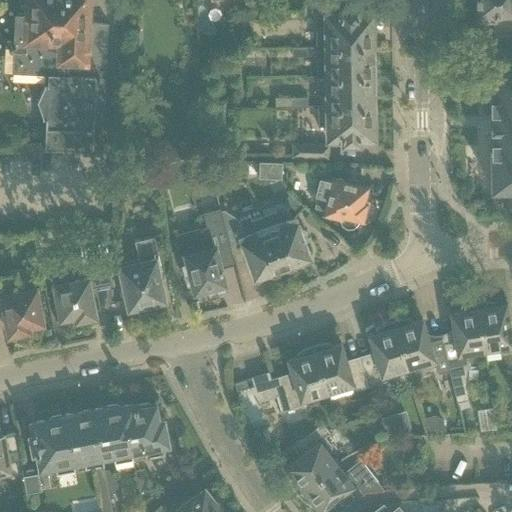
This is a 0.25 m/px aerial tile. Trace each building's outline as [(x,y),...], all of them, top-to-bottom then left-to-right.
[(14,33),(12,73),(47,75),(47,85),(44,85),(36,102),(42,119),(45,119),(44,149),(90,150),(90,154),(102,154),(103,129),(105,129),(105,126),(103,126),(107,43),(107,23),(87,22),(87,0),(27,0),(27,14),(15,13),(14,33)] [(495,22),(495,34),(511,33),(511,0),(476,0),(476,13),(477,13),(478,22),(495,22)] [(326,2),(311,2),(311,12),(326,12),(326,2)] [(317,28),(317,47),(327,47),(327,46),(372,46),(372,43),(375,40),(375,33),(372,31),(372,14),(358,14),(358,10),(341,10),(341,14),(323,15),(323,28),(317,28)] [(306,56),(306,46),(291,46),(291,56),(306,56)] [(318,59),(318,76),(372,76),(372,46),(327,46),(327,47),(317,47),(324,47),(324,59),(318,59)] [(511,58),(490,59),(491,187),(511,186),(511,58)] [(318,106),(318,107),(373,106),(372,76),(318,76),(318,95),(324,95),(325,106),(318,106)] [(306,106),(305,96),(291,97),(291,106),(306,106)] [(325,107),(318,107),(319,126),(325,126),(325,139),(339,139),(339,143),(359,143),(359,138),(373,138),(373,121),(376,118),(376,112),(373,109),(373,106),(325,107)] [(293,156),(328,158),(328,145),(294,144),(293,156)] [(197,160),(188,159),(191,169),(199,167),(197,160)] [(259,177),(281,178),(282,162),(260,162),(259,177)] [(315,207),(325,209),(324,212),(341,216),(340,218),(342,225),(349,229),(354,227),(358,224),(360,218),(362,219),(366,202),(363,201),(367,185),(331,177),(331,178),(320,175),(316,193),(318,194),(315,207)] [(289,195),(285,199),(286,203),(297,212),(302,206),(289,195)] [(275,210),(264,214),(283,267),(286,266),(287,267),(289,267),(290,267),(291,267),(292,267),(293,266),(294,266),(295,264),(296,264),(296,262),(299,261),(299,260),(307,257),(309,253),(306,245),(308,245),(301,226),(299,227),(295,216),(291,217),(289,209),(282,203),(274,206),(275,210)] [(199,227),(175,233),(183,264),(187,282),(191,281),(194,291),(208,287),(209,291),(223,287),(222,284),(224,283),(223,278),(219,262),(233,258),(228,239),(222,215),(220,210),(220,207),(216,208),(217,210),(202,214),(209,241),(203,243),(199,227)] [(244,234),(239,219),(220,210),(228,239),(240,235),(244,234)] [(283,267),(264,214),(252,219),(250,215),(239,219),(244,234),(240,235),(244,247),(243,247),(249,266),(251,265),(254,273),(258,275),(266,272),(266,273),(270,272),(271,272),(272,273),(274,273),(275,273),(277,272),(278,271),(279,269),(280,268),(283,267)] [(139,259),(118,263),(124,288),(128,307),(131,307),(135,309),(143,307),(146,303),(164,299),(160,283),(164,282),(159,262),(153,236),(141,239),(134,240),(139,259)] [(49,265),(56,300),(60,320),(63,319),(64,322),(71,321),(71,318),(74,317),(75,322),(96,318),(91,291),(95,290),(95,287),(110,284),(111,257),(81,263),(81,259),(74,260),(73,256),(50,260),(51,265),(49,265)] [(0,302),(2,302),(8,335),(29,331),(28,326),(42,323),(36,288),(21,291),(17,270),(0,273),(0,302)] [(482,301),(478,302),(485,349),(500,347),(502,355),(511,353),(511,337),(507,303),(495,305),(495,302),(490,301),(486,301),(482,301)] [(456,342),(444,344),(448,364),(450,370),(456,397),(468,394),(465,377),(465,374),(467,370),(468,368),(469,365),(471,362),(469,352),(485,349),(484,337),(478,302),(474,303),(470,304),(466,305),(462,307),(462,310),(451,312),(454,332),(455,337),(456,342)] [(399,320),(395,321),(399,337),(409,367),(421,363),(422,366),(427,369),(436,366),(437,371),(438,373),(450,370),(448,364),(444,344),(443,345),(441,339),(430,342),(429,338),(429,337),(423,319),(412,322),(411,319),(407,319),(403,319),(399,320)] [(376,357),(363,361),(370,386),(395,379),(397,374),(396,370),(409,367),(395,321),(391,322),(387,324),(383,326),(379,328),(380,332),(370,335),(376,357)] [(318,344),(314,346),(328,391),(354,383),(356,390),(370,386),(363,361),(349,366),(342,343),(331,347),(330,343),(326,343),(322,344),(318,344)] [(328,391),(314,346),(310,347),(306,349),(302,351),(298,353),(299,356),(289,360),(293,373),(270,380),(267,373),(253,378),(260,401),(275,396),(280,412),(306,404),(305,398),(328,391)] [(245,380),(234,383),(237,391),(247,388),(245,380)] [(138,403),(123,405),(133,461),(167,456),(165,445),(169,444),(164,420),(161,421),(158,404),(152,405),(150,403),(139,405),(138,403)] [(118,404),(94,408),(103,467),(105,467),(104,459),(114,457),(115,465),(133,461),(123,405),(121,406),(118,404)] [(94,408),(66,413),(74,462),(85,460),(86,470),(103,467),(94,408)] [(74,462),(66,413),(53,415),(47,421),(32,423),(34,433),(32,433),(33,437),(31,437),(35,458),(39,457),(41,468),(55,466),(57,476),(76,472),(74,462)] [(434,415),(425,417),(429,434),(445,429),(442,419),(434,415)] [(397,417),(381,422),(385,435),(401,430),(397,417)] [(297,489),(299,492),(337,463),(329,452),(332,450),(333,445),(326,437),(331,433),(325,425),(318,426),(298,442),(305,452),(287,466),(294,475),(291,477),(293,481),(294,485),(297,489)] [(0,470),(9,469),(24,477),(22,466),(16,433),(4,435),(3,433),(1,433),(0,428),(0,470)] [(337,463),(299,492),(302,495),(305,498),(308,501),(311,504),(314,502),(321,511),(332,502),(340,511),(366,491),(384,490),(383,469),(355,471),(350,471),(347,472),(345,473),(337,463)] [(26,490),(49,487),(46,473),(38,475),(36,464),(22,466),(24,477),(26,490)] [(136,471),(139,489),(148,487),(145,469),(136,471)] [(108,470),(104,471),(108,494),(118,492),(115,474),(109,475),(108,470)] [(222,511),(222,507),(218,502),(215,502),(205,488),(198,494),(197,493),(194,495),(193,494),(177,506),(176,504),(168,510),(163,503),(150,511),(222,511)]
